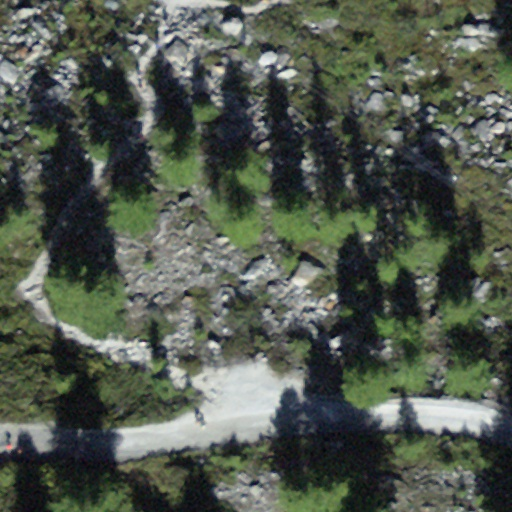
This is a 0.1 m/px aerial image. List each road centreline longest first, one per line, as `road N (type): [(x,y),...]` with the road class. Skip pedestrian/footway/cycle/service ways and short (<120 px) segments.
road 1 (track): [(511,433),(388,421),(163,438)]
road 2 (track): [(163,438),(0,463)]
